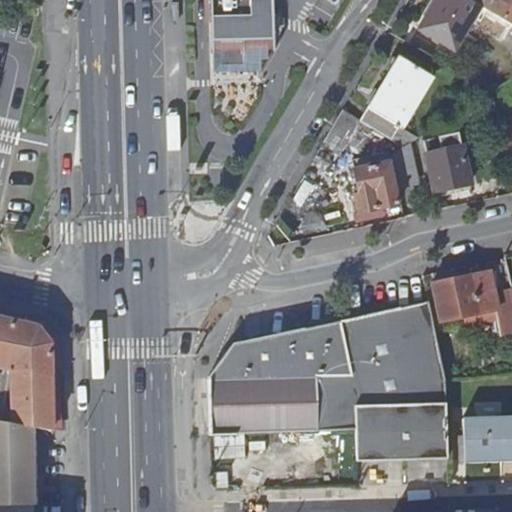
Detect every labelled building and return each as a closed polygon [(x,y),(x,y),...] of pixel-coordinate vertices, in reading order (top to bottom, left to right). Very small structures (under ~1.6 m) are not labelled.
[(211,0),(213,41),(214,41),(214,74),(225,73),(261,73),(270,60),(270,51),(275,51),(274,14),(274,0),(211,0)] [(481,9),(466,0),(436,0),(418,31),(454,52),(481,9)] [(511,0),(486,0),(481,9),(511,26),(511,0)] [(178,3),(170,3),(171,23),(179,23),(178,3)] [(341,112),(322,144),(338,153),(356,124),(389,143),(396,129),(401,131),(431,82),(394,61),(357,122),(341,112)] [(511,114),(511,86),(498,90),(504,116),(511,114)] [(435,198),(471,190),(469,179),(473,178),(471,168),(467,169),(464,152),(461,153),(457,139),(425,146),(427,154),(426,158),(435,198)] [(390,156),(398,189),(415,185),(407,146),(390,156)] [(359,215),(398,206),(390,165),(355,174),(358,191),(354,192),(359,215)] [(494,263),(498,288),(510,286),(506,261),(494,263)] [(492,267),(435,280),(443,317),(500,305),(492,267)] [(240,341),(215,373),(216,428),(361,426),(362,451),(451,450),(449,375),(433,296),(423,298),(345,317),(240,341)] [(511,302),(500,305),(506,329),(511,327),(511,302)] [(57,429),(55,340),(36,326),(13,320),(12,322),(0,319),(0,508),(39,507),(36,453),(32,452),(31,427),(57,429)] [(511,459),(511,413),(467,415),(468,460),(511,459)]
